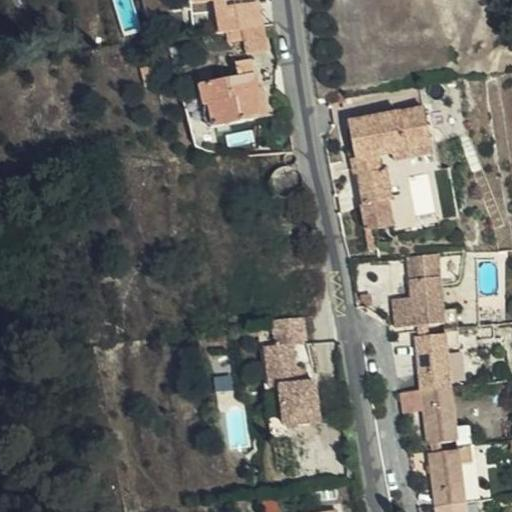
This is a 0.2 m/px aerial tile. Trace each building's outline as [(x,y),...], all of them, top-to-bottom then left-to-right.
[(170,9),(167,0),(142,0),(145,9),(170,9)] [(254,2),(223,6),(218,7),(217,7),(220,27),(237,25),(256,22),(254,2)] [(266,53),(262,22),(256,22),(237,25),(242,56),(266,53)] [(230,62),(233,79),(248,76),(246,59),(230,62)] [(245,97),(255,96),(253,75),(248,76),(233,79),(195,84),(198,106),(204,105),(208,129),(249,123),(245,97)] [(265,121),(261,95),(255,96),(245,97),(249,123),(265,121)] [(351,120),(361,206),(387,204),(382,171),(377,171),(375,156),(386,155),(428,149),(423,111),(351,120)] [(429,158),(428,149),(386,155),(387,163),(429,158)] [(387,204),(361,206),(364,232),(389,228),(387,204)] [(433,252),(405,255),(408,296),(386,299),(390,329),(409,326),(440,322),(439,312),(433,252)] [(439,312),(440,322),(441,333),(442,348),(453,347),(450,312),(439,312)] [(278,350),(267,352),(274,392),(285,391),(291,426),(324,421),(319,385),(309,387),(301,388),(300,380),(295,349),(309,347),(304,316),(273,321),(276,339),(278,350)] [(440,322),(409,326),(410,337),(441,333),(440,322)] [(441,333),(410,337),(416,392),(446,390),(442,348),(441,333)] [(300,380),(301,388),(309,387),(308,378),(300,380)] [(446,390),(416,392),(422,446),(451,444),(450,429),(446,390)] [(274,392),(269,394),(276,435),(292,433),(291,426),(285,391),(274,392)] [(461,428),(450,429),(451,444),(452,455),(454,469),(465,467),(461,428)] [(293,438),(292,433),(276,435),(277,441),(293,438)] [(451,444),(422,446),(423,456),(452,455),(451,444)] [(429,508),(458,507),(454,469),(452,455),(423,456),(429,508)] [(280,511),(278,499),(267,500),(269,511),(280,511)]
